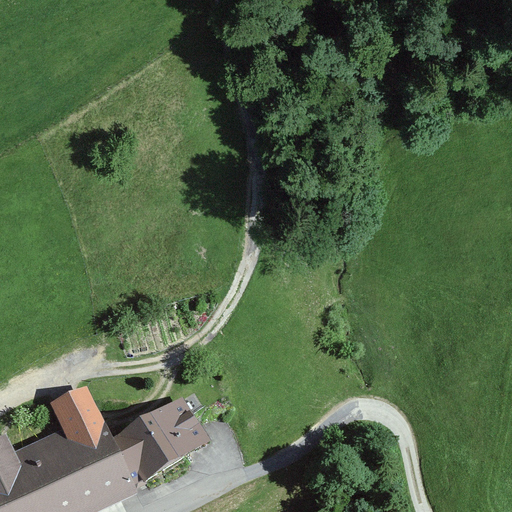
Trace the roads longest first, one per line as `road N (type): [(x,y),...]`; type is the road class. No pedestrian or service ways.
road 1 (track): [(218,0),(263,168),(246,272),(216,332),(156,364),(75,372),(0,405)]
road 2 (track): [(424,511),(409,445),(396,423),(373,409),(338,417),(302,449),(247,476)]
